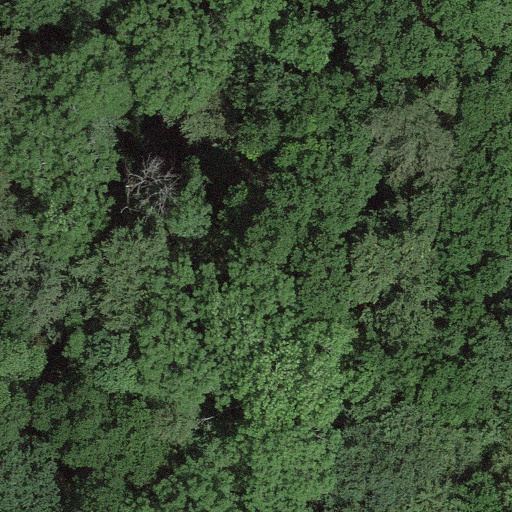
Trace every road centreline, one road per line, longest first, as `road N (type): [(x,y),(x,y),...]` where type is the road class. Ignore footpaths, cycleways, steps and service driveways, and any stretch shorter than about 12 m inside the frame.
road 1 (track): [(476,511),(337,181),(251,17),(234,0)]
road 2 (unclassified): [(282,511),(220,369),(186,136),(207,0)]
